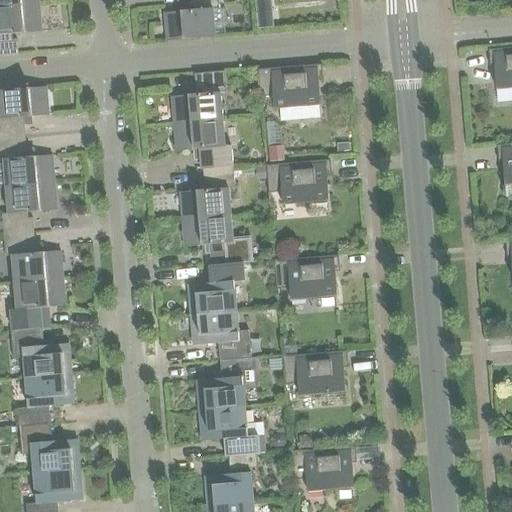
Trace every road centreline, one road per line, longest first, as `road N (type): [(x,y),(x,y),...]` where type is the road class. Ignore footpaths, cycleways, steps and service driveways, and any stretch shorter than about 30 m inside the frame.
road 1 (tertiary): [(445,511),(404,39)]
road 2 (residential): [(142,511),(106,65)]
road 3 (residential): [(106,65),(404,39)]
